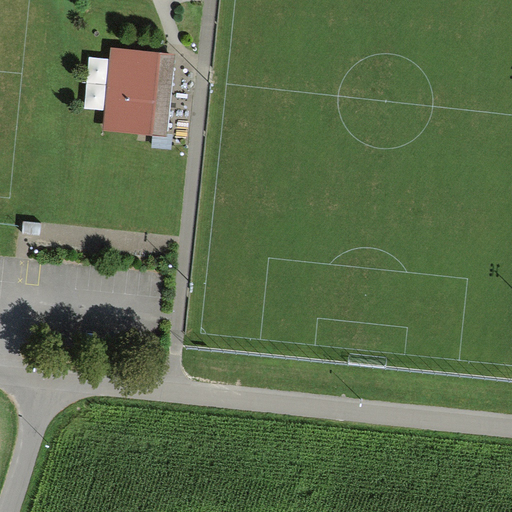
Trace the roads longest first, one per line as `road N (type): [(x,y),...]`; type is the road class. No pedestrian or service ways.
road 1 (residential): [(59,383),(511,429)]
road 2 (residential): [(8,511),(59,383)]
